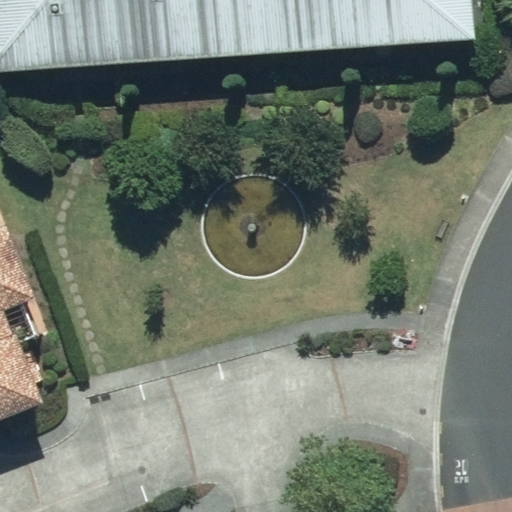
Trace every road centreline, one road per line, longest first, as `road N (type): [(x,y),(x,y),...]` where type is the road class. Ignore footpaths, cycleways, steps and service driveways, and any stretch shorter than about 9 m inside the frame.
road 1 (residential): [(494,386),(368,381),(311,393),(146,442),(0,500)]
road 2 (residential): [(494,386),(485,467),(492,511)]
